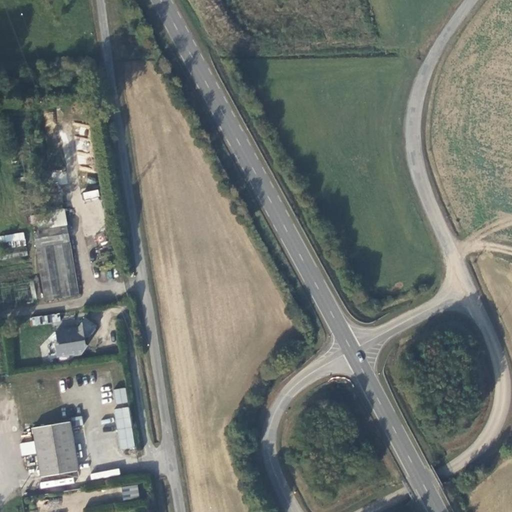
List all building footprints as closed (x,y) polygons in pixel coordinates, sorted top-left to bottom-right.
[(74,134),(87,136),(88,125),(75,123),(74,134)] [(86,150),(87,143),(78,142),(77,149),(86,150)] [(87,165),(88,153),(78,152),(77,163),(87,165)] [(97,189),(82,193),(84,200),(99,196),(97,189)] [(83,212),(51,217),(52,224),(83,221),(83,212)] [(0,238),(1,249),(26,246),(24,232),(0,235),(0,238)] [(59,312),(31,318),(33,326),(61,321),(59,312)] [(74,333),(49,337),(51,344),(53,346),(50,350),(52,361),(67,359),(69,361),(77,360),(83,352),(76,346),(75,344),(85,342),(92,331),(81,324),(74,333)] [(116,405),(128,402),(125,387),(112,390),(116,405)] [(120,450),(135,448),(128,406),(113,409),(120,450)] [(70,417),(72,427),(83,425),(82,416),(70,417)] [(67,428),(29,435),(38,484),(76,477),(67,428)] [(137,491),(121,493),(123,507),(139,505),(137,491)]
